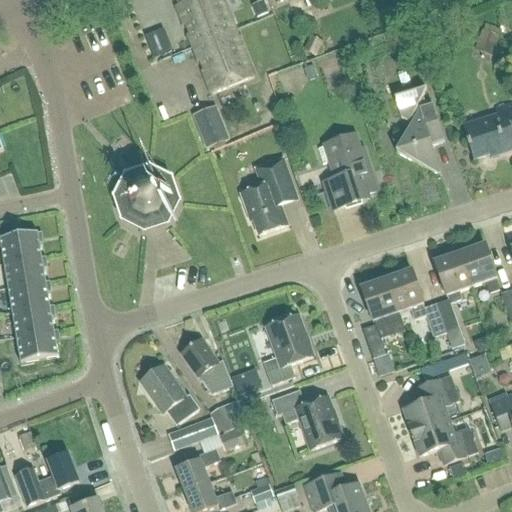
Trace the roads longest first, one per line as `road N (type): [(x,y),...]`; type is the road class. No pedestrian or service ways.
road 1 (residential): [(408,511),(318,263)]
road 2 (residential): [(95,334),(318,263)]
road 3 (residential): [(318,263),(511,201)]
road 4 (residential): [(71,195),(56,91),(19,6)]
road 5 (residential): [(95,334),(71,195)]
road 6 (residential): [(148,511),(105,383)]
